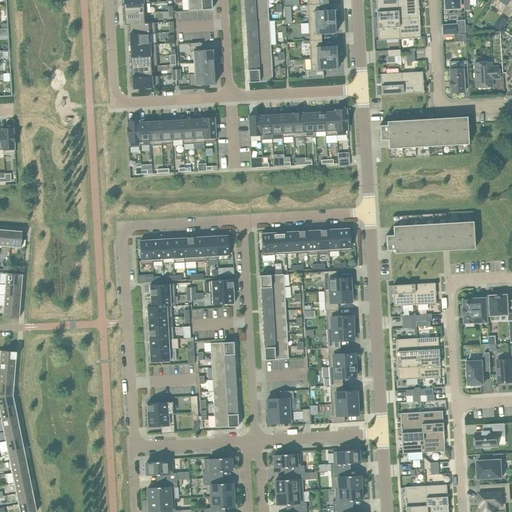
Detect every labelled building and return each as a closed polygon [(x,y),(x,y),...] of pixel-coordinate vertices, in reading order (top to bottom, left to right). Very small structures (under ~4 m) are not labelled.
[(212,6),(211,0),(188,0),(189,11),(212,9),(212,6)] [(243,0),(244,10),(268,9),(267,0),(243,0)] [(376,0),(377,9),(376,9),(377,9),(377,12),(376,12),(377,12),(377,20),(398,19),(397,0),(376,0)] [(418,0),(397,0),(398,19),(419,18),(419,10),(419,9),(418,7),(419,7),(419,6),(418,0)] [(460,8),(459,0),(444,0),(445,9),(460,8)] [(511,0),(497,0),(500,1),(498,3),(497,6),(498,8),(499,10),(508,17),(511,10),(511,0)] [(123,4),(124,14),(147,13),(146,3),(149,3),(149,2),(123,4)] [(245,22),(269,21),(269,20),(269,21),(268,9),(244,10),(245,22)] [(335,21),(335,10),(320,11),(308,11),(308,23),(335,21)] [(129,25),(129,24),(155,23),(155,22),(148,23),(147,13),(124,14),(125,25),(129,25)] [(501,16),(497,22),(502,26),(507,21),(502,17),(501,16)] [(419,18),(398,19),(399,39),(420,38),(420,29),(420,26),(419,18)] [(398,19),(377,20),(378,28),(377,28),(377,29),(378,29),(378,31),(377,31),(377,32),(378,32),(378,40),(399,39),(398,19)] [(269,21),(245,22),(245,23),(246,23),(246,34),(270,33),(269,21)] [(308,23),(309,35),(321,34),(336,33),(335,21),(308,23)] [(129,24),(129,25),(129,34),(155,33),(155,23),(129,24)] [(443,25),(442,25),(443,34),(458,33),(457,24),(457,26),(443,27),(443,25)] [(129,34),(130,46),(156,44),(150,44),(149,34),(155,33),(129,34)] [(247,46),(271,45),(270,33),(246,34),(247,46)] [(454,42),(465,41),(466,41),(466,34),(465,34),(453,34),(454,42)] [(214,61),(213,50),(202,50),(202,42),(190,43),(190,52),(193,51),(194,62),(214,61)] [(130,46),(131,57),(157,56),(156,44),(130,46)] [(248,58),(271,57),(271,45),(247,46),(248,58)] [(337,57),(337,46),(322,46),(310,47),(310,59),(337,57)] [(131,67),(157,66),(157,56),(131,57),(131,67)] [(248,58),(248,70),(272,69),(271,57),(248,58)] [(311,70),(311,71),(323,70),(338,69),(337,57),(310,59),(311,70)] [(214,73),(214,61),(194,62),(194,73),(188,74),(214,73)] [(499,78),(498,66),(491,67),(491,62),(474,63),(476,87),(492,86),(491,79),(499,78)] [(157,66),(131,67),(132,77),(158,76),(155,76),(154,66),(157,66)] [(450,82),(449,82),(449,87),(450,87),(450,93),(458,92),(464,92),(464,86),(469,86),(468,79),(468,68),(450,69),(449,69),(450,82)] [(249,79),(249,83),(252,82),(273,81),(272,69),(248,70),(249,79)] [(324,78),(323,70),(311,71),(311,70),(305,70),(305,75),(306,79),(324,78)] [(422,72),(401,73),(403,94),(424,92),(423,84),(424,84),(423,83),(423,81),(423,80),(422,72)] [(214,73),(188,74),(189,86),(215,85),(214,73)] [(382,95),(403,94),(401,73),(380,74),(381,83),(380,83),(381,83),(381,86),(382,95)] [(158,88),(158,76),(132,77),(132,89),(158,88)] [(346,109),(335,110),(337,135),(348,135),(346,109)] [(335,111),(324,112),(326,136),(337,135),(335,110),(335,111)] [(303,113),(304,137),(315,137),(314,112),(303,113)] [(314,112),(315,137),(315,132),(325,131),(325,136),(326,136),(324,112),(314,112)] [(303,113),(292,114),(293,138),(304,137),(303,113)] [(270,115),(272,139),(272,134),(282,134),(282,137),(283,137),(281,114),(270,115)] [(292,114),(281,114),(283,137),(293,137),(293,138),(292,114)] [(260,116),(261,140),(272,139),(270,115),(260,116)] [(248,116),(249,136),(260,135),(261,140),(260,116),(248,116)] [(214,118),(203,119),(205,143),(205,142),(216,141),(214,118)] [(192,119),(182,120),(183,144),(194,143),(192,119)] [(192,119),(194,143),(205,143),(203,119),(192,119)] [(171,121),(172,143),(173,143),(172,140),(182,139),(182,144),(183,144),(182,120),(171,121)] [(467,120),(379,125),(380,140),(388,140),(388,149),(469,144),(467,120)] [(127,122),(128,147),(140,147),(138,121),(127,122)] [(138,121),(140,147),(140,146),(140,145),(150,145),(150,146),(151,146),(149,122),(139,122),(139,121),(138,121)] [(160,121),(149,122),(151,146),(161,145),(160,121)] [(160,121),(161,145),(162,145),(162,144),(172,143),(171,121),(160,121)] [(2,129),(3,154),(15,154),(13,128),(2,129)] [(387,250),(475,245),(473,221),(393,226),(393,235),(386,235),(387,250)] [(11,230),(0,229),(0,232),(0,246),(10,247),(11,230)] [(329,252),(339,251),(340,251),(338,229),(327,230),(329,252)] [(340,251),(351,250),(350,229),(338,229),(340,251)] [(22,231),(11,230),(10,247),(25,248),(25,240),(21,240),(22,231)] [(305,231),(307,253),(307,255),(318,255),(316,230),(305,231)] [(318,255),(318,250),(328,249),(328,252),(329,252),(327,230),(316,230),(318,255)] [(294,232),(296,253),(307,253),(305,231),(294,232)] [(272,233),(274,255),(275,255),(275,252),(284,252),(283,232),(272,233)] [(296,253),(294,232),(283,232),(284,252),(285,252),(285,254),(296,253)] [(272,233),(261,234),(262,255),(274,255),(272,233)] [(216,236),(205,237),(206,261),(208,261),(207,256),(217,256),(217,260),(216,236)] [(217,260),(229,260),(228,236),(216,236),(217,260)] [(205,237),(194,238),(196,262),(206,261),(205,237)] [(184,238),(173,239),(174,258),(184,258),(184,262),(185,262),(184,238)] [(194,238),(184,238),(185,262),(196,262),(194,238)] [(162,239),(151,240),(153,264),(153,262),(163,261),(163,259),(162,239)] [(173,239),(162,239),(163,259),(174,258),(173,239)] [(141,265),(153,264),(151,240),(139,241),(141,265)] [(323,272),(324,279),(336,279),(336,271),(323,272)] [(6,273),(5,284),(22,285),(23,274),(6,273)] [(260,275),(261,288),(284,286),(284,274),(282,274),(275,275),(269,275),(260,275)] [(336,279),(324,279),(324,291),(351,290),(350,278),(336,279)] [(209,281),(210,293),(233,291),(232,280),(209,281)] [(150,285),(150,296),(175,295),(174,283),(150,285)] [(435,283),(414,284),(415,305),(436,304),(435,295),(436,295),(436,291),(435,291),(435,283)] [(5,284),(4,295),(21,296),(22,285),(5,284)] [(394,306),(415,305),(414,284),(393,285),(393,294),(393,297),(394,306)] [(261,288),(261,300),(285,298),(284,286),(261,288)] [(351,290),(324,291),(325,303),(338,303),(352,302),(351,290)] [(234,303),(233,291),(210,293),(210,305),(234,303)] [(4,295),(3,306),(20,307),(21,296),(4,295)] [(175,305),(175,295),(150,296),(151,306),(147,307),(175,305)] [(511,320),(511,300),(508,301),(507,295),(489,296),(491,316),(508,315),(508,321),(511,320)] [(261,300),(262,312),(286,310),(285,298),(261,300)] [(486,298),(464,299),(464,306),(462,306),(462,317),(464,317),(465,323),(488,322),(486,298)] [(147,307),(148,318),(172,317),(171,306),(175,306),(175,305),(147,307)] [(3,306),(3,317),(19,318),(20,307),(3,306)] [(286,322),(286,310),(262,312),(263,324),(286,322)] [(338,316),(326,317),(327,329),(353,327),(352,315),(338,316)] [(148,318),(148,329),(168,328),(167,318),(172,318),(172,317),(148,318)] [(263,324),(263,336),(287,335),(286,322),(263,324)] [(353,327),(327,329),(327,341),(340,340),(354,339),(353,327)] [(148,329),(149,340),(168,339),(168,338),(168,328),(148,329)] [(263,336),(264,348),(288,347),(287,335),(263,336)] [(438,337),(417,338),(418,358),(439,357),(438,349),(439,349),(439,346),(438,346),(438,337)] [(168,338),(168,339),(149,340),(150,351),(169,350),(171,349),(171,338),(168,338)] [(397,360),(418,358),(417,338),(396,340),(396,348),(396,352),(397,352),(397,360)] [(210,343),(211,355),(234,354),(234,342),(210,343)] [(511,359),(497,360),(499,383),(511,382),(511,345),(511,346),(511,359)] [(264,348),(265,360),(288,359),(288,347),(264,348)] [(0,361),(16,363),(16,352),(0,350),(0,361)] [(150,351),(150,362),(170,361),(169,350),(150,351)] [(481,361),(467,362),(467,363),(466,363),(466,370),(468,370),(469,385),(473,384),(473,386),(481,386),(481,384),(484,384),(483,371),(491,371),(490,352),(484,353),(481,361)] [(341,354),(328,355),(329,367),(355,365),(354,353),(341,354)] [(211,355),(211,367),(235,366),(234,354),(211,355)] [(439,357),(418,358),(419,379),(440,377),(440,369),(440,365),(439,365),(439,357)] [(419,379),(418,358),(397,360),(397,368),(397,371),(398,371),(398,380),(419,379)] [(0,372),(15,374),(16,363),(0,361),(0,372)] [(355,365),(329,367),(329,379),(342,378),(356,377),(355,365)] [(211,367),(212,379),(236,378),(235,366),(211,367)] [(0,372),(0,383),(14,385),(15,374),(0,372)] [(212,379),(213,392),(236,390),(236,378),(212,379)] [(0,383),(0,396),(13,395),(14,385),(0,383)] [(213,392),(213,404),(237,402),(236,390),(213,392)] [(343,392),(330,392),(331,404),(357,403),(357,391),(343,392)] [(0,396),(0,408),(15,406),(13,395),(0,396)] [(281,399),(267,399),(267,411),(294,410),(293,398),(281,399)] [(147,403),(147,415),(173,414),(172,402),(147,403)] [(213,404),(214,416),(238,414),(237,402),(213,404)] [(357,403),(331,404),(332,416),(344,416),(358,415),(357,403)] [(0,408),(0,414),(1,420),(17,416),(15,406),(0,408)] [(294,410),(267,411),(268,423),(292,422),(292,410),(294,410)] [(421,412),(422,432),(443,431),(443,423),(443,419),(442,411),(421,412)] [(401,433),(422,432),(421,412),(400,413),(401,422),(400,422),(400,426),(401,426),(401,433)] [(161,433),(174,432),(174,425),(169,425),(168,414),(173,414),(147,415),(148,427),(161,426),(161,433)] [(214,416),(215,428),(235,427),(239,426),(238,414),(214,416)] [(1,420),(3,430),(19,427),(17,416),(1,420)] [(490,447),(498,446),(498,436),(506,436),(505,423),(486,424),(486,431),(482,431),(483,432),(475,432),(476,439),(474,439),(474,445),(476,445),(476,447),(484,447),(484,449),(491,449),(490,447)] [(3,430),(5,441),(22,437),(19,427),(3,430)] [(443,431),(422,432),(423,452),(444,451),(444,443),(444,439),(443,431)] [(402,454),(423,452),(422,432),(401,433),(402,441),(401,441),(402,445),(402,454)] [(5,441),(7,451),(24,448),(22,437),(5,441)] [(7,451),(10,462),(26,459),(24,448),(7,451)] [(330,471),(345,470),(345,464),(359,463),(359,450),(333,452),(334,464),(330,464),(330,471)] [(478,476),(478,479),(502,477),(501,460),(504,460),(504,453),(494,454),(494,460),(477,461),(477,469),(476,469),(476,476),(478,476)] [(289,467),(289,473),(304,472),(304,466),(297,466),(296,454),(274,455),(275,468),(289,467)] [(203,478),(218,477),(217,471),(232,470),(231,458),(204,459),(205,471),(202,471),(203,478)] [(10,462),(12,472),(28,469),(26,459),(10,462)] [(161,481),(176,480),(176,473),(173,473),(172,461),(146,462),(147,475),(161,475),(161,481)] [(12,472),(14,483),(30,480),(28,469),(12,472)] [(335,489),(361,488),(360,475),(346,476),(345,470),(330,471),(331,478),(338,477),(339,489),(335,489)] [(305,479),(304,472),(289,473),(290,479),(275,480),(276,493),(303,491),(302,479),(305,479)] [(210,485),(211,496),(233,495),(232,483),(218,484),(218,477),(203,478),(203,485),(210,485)] [(14,483),(16,494),(32,490),(30,480),(14,483)] [(177,487),(176,480),(161,481),(162,487),(148,488),(148,500),(174,499),(173,487),(177,487)] [(509,483),(480,484),(480,485),(483,485),(483,492),(479,492),(479,502),(481,502),(481,511),(505,511),(505,503),(503,503),(502,484),(509,483)] [(425,486),(427,506),(448,505),(447,497),(448,497),(447,493),(446,485),(425,486)] [(406,507),(427,506),(425,486),(404,487),(405,496),(404,496),(405,499),(406,507)] [(332,501),(333,508),(348,507),(347,501),(362,500),(361,488),(335,489),(336,501),(332,501)] [(16,494),(18,504),(34,501),(32,490),(16,494)] [(304,503),(303,491),(276,493),(277,505),(291,504),(291,510),(306,510),(306,503),(304,503)] [(205,509),(204,511),(219,511),(219,508),(234,508),(233,495),(211,496),(212,508),(205,509)] [(175,510),(174,499),(148,500),(148,511),(158,511),(163,511),(178,511),(178,510),(175,510)] [(35,511),(37,511),(34,501),(18,504),(19,511),(35,511)]
